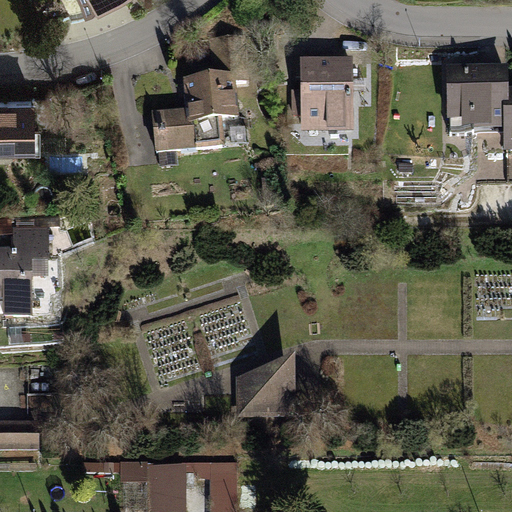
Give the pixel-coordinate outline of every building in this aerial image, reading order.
[(83,0),(92,17),(127,0),(83,0)] [(242,43),(212,46),(216,88),(247,85),(242,43)] [(350,65),(297,65),(298,136),(350,135),(350,65)] [(505,71),(442,74),(445,138),(485,136),(486,161),(511,159),(511,96),(506,97),(505,71)] [(185,121),(151,124),(155,156),(219,150),(217,132),(235,130),(232,101),(216,102),(214,84),(182,87),(185,121)] [(25,107),(0,106),(0,149),(25,150),(25,107)] [(13,256),(0,255),(0,322),(29,323),(30,263),(47,264),(48,233),(13,232),(13,256)] [(293,364),(234,380),(234,418),(294,417),(293,364)] [(36,424),(0,423),(0,454),(35,455),(36,424)] [(210,463),(212,511),(244,511),(243,462),(210,463)] [(193,511),(194,463),(157,463),(156,511),(193,511)]
